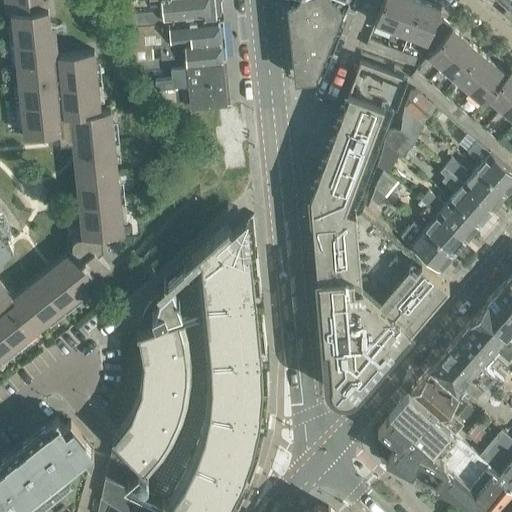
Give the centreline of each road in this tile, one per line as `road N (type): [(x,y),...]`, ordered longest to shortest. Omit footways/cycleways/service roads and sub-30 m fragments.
road 1 (tertiary): [(327,447),(308,424),(275,126)]
road 2 (tertiary): [(327,447),(511,238)]
road 3 (residential): [(370,0),(320,115),(275,126)]
road 4 (tertiary): [(275,126),(263,0)]
